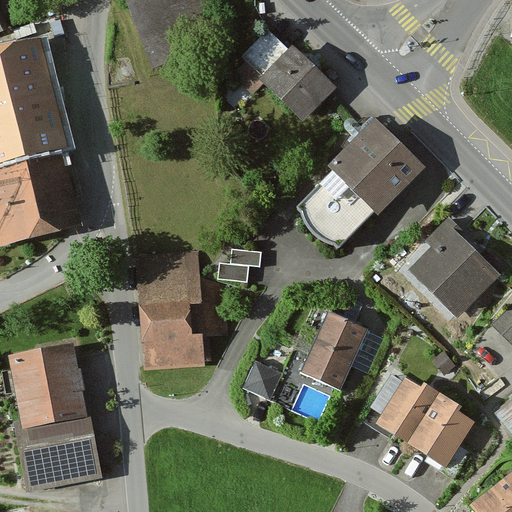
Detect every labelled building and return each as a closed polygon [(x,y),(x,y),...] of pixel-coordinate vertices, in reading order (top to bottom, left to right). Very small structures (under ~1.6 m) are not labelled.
[(123,0),(150,66),(186,51),(181,39),(212,27),(203,4),(213,0),(123,0)] [(76,162),(43,34),(0,44),(0,216),(3,229),(0,230),(0,256),(1,260),(86,238),(67,164),(76,162)] [(340,102),(296,60),(294,61),(268,37),(241,65),(246,70),(232,84),(254,104),(262,96),(306,137),(340,102)] [(429,164),(378,117),(336,163),(339,166),(302,207),(311,225),(326,238),(344,245),(378,207),(384,213),(429,164)] [(412,271),(459,317),(501,274),(447,221),(427,241),(434,249),(412,271)] [(261,254),(233,252),(232,265),(222,264),(220,281),(248,283),(250,270),(260,271),(261,254)] [(197,255),(136,259),(144,372),(206,367),(204,337),(228,335),(224,284),(198,278),(197,255)] [(511,304),(491,327),(511,345),(511,304)] [(370,329),(329,312),(303,371),(344,388),(370,329)] [(90,420),(76,342),(12,354),(24,421),(18,422),(31,491),(107,477),(96,418),(90,420)] [(282,375),(255,364),(245,389),(272,399),(282,375)] [(424,386),(409,377),(380,425),(449,466),(477,418),(463,410),(468,403),(428,379),(424,386)] [(511,428),(511,394),(496,406),(511,428)] [(511,511),(511,474),(474,504),(480,511),(511,511)]
